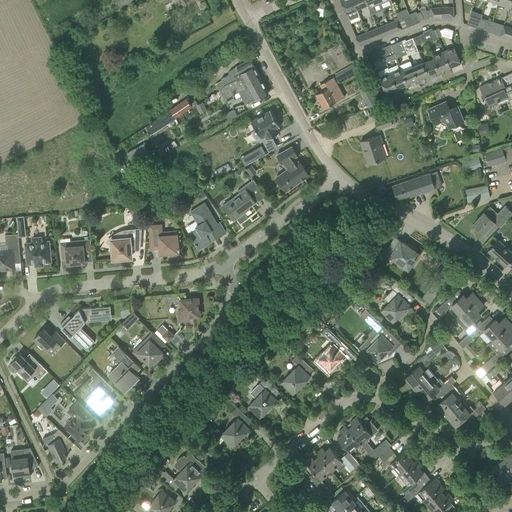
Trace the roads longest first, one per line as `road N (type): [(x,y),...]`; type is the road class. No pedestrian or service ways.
road 1 (residential): [(0,498),(57,490),(206,343),(227,310),(226,264)]
road 2 (residential): [(255,479),(358,395),(464,445)]
road 3 (residential): [(511,290),(453,241),(338,176)]
road 4 (residential): [(32,303),(63,288),(226,264)]
road 5 (residential): [(338,176),(303,134),(246,18)]
road 6 (residential): [(459,23),(356,47),(334,0)]
road 7 (residential): [(226,264),(338,176)]
